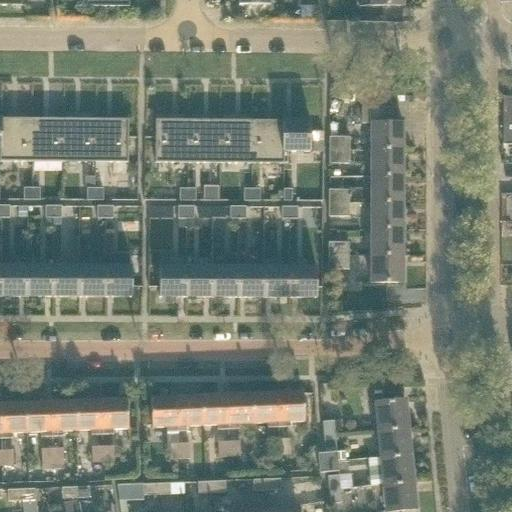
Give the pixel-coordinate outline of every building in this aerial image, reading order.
[(85,0),(85,8),(129,8),(128,0),(85,0)] [(402,10),(401,0),(370,0),(371,9),(402,10)] [(363,127),(371,127),(371,153),(403,153),(403,127),(391,127),(391,111),(363,111),(363,127)] [(1,120),(1,163),(32,163),(33,120),(1,120)] [(33,120),(32,163),(64,164),(64,120),(33,120)] [(64,120),(64,164),(96,164),(96,121),(64,120)] [(96,121),(96,164),(127,164),(128,121),(96,121)] [(155,121),(155,164),(186,164),(187,121),(155,121)] [(187,121),(186,164),(218,165),(218,121),(187,121)] [(218,121),(218,165),(250,165),(250,122),(218,121)] [(250,122),(250,165),(281,165),(282,122),(250,122)] [(282,122),(281,165),(283,165),(283,153),(309,153),(309,122),(282,122)] [(330,140),(330,153),(350,153),(350,140),(330,140)] [(350,153),(330,153),(330,165),(350,165),(350,153)] [(403,153),(371,153),(371,180),(403,180),(403,153)] [(403,180),(371,180),(371,206),(403,206),(403,180)] [(86,189),(86,202),(94,202),(94,189),(86,189)] [(179,190),(179,202),(187,202),(187,190),(179,190)] [(187,190),(187,202),(195,202),(195,190),(187,190)] [(283,191),(283,202),(290,203),(291,191),(283,191)] [(330,193),(330,206),(349,206),(349,193),(330,193)] [(349,206),(330,206),(330,218),(349,218),(349,206)] [(403,206),(371,206),(371,232),(403,232),(403,206)] [(229,208),(229,220),(237,220),(237,208),(229,208)] [(282,208),(281,220),(289,221),(289,208),(282,208)] [(403,232),(371,232),(371,259),(403,259),(403,232)] [(329,246),(329,259),(349,259),(349,246),(329,246)] [(349,259),(329,259),(329,271),(349,271),(349,259)] [(403,259),(371,259),(371,285),(404,285),(403,259)] [(184,265),(157,264),(157,299),(185,299),(184,265)] [(184,265),(185,299),(211,299),(211,265),(184,265)] [(237,265),(211,265),(211,299),(237,299),(237,265)] [(264,265),(237,265),(237,299),(264,299),(264,265)] [(264,265),(264,299),(290,299),(290,266),(264,265)] [(316,299),(316,267),(290,266),(290,299),(316,299)] [(0,267),(0,287),(0,298),(26,298),(26,267),(0,267)] [(26,267),(26,298),(52,298),(53,267),(26,267)] [(53,267),(52,298),(79,298),(79,268),(53,267)] [(79,268),(79,298),(105,299),(105,268),(79,268)] [(105,268),(105,299),(131,299),(131,268),(105,268)] [(276,395),(277,429),(288,428),(288,425),(302,424),(301,394),(276,395)] [(251,396),(252,426),(267,426),(267,429),(277,429),(276,395),(251,396)] [(225,397),(227,431),(238,431),(238,427),(252,426),(251,396),(225,397)] [(200,398),(201,428),(216,428),(216,432),(227,431),(225,397),(200,398)] [(188,461),(187,445),(178,445),(177,433),(187,433),(187,429),(201,428),(200,398),(175,399),(177,461),(188,461)] [(168,462),(177,461),(175,399),(149,400),(151,430),(166,430),(168,462)] [(126,400),(101,401),(102,436),(113,436),(113,432),(127,431),(126,400)] [(102,436),(101,401),(75,403),(77,433),(90,433),(91,437),(102,436)] [(373,404),(375,432),(407,429),(404,401),(373,404)] [(75,403),(50,404),(52,438),(62,438),(62,434),(77,433),(75,403)] [(52,438),(50,404),(25,405),(26,436),(40,435),(41,439),(52,438)] [(25,405),(0,405),(0,416),(1,440),(12,440),(12,436),(26,436),(25,405)] [(322,423),(323,437),(334,436),(334,433),(341,433),(340,421),(322,423)] [(407,429),(375,432),(378,460),(409,457),(407,429)] [(334,436),(323,437),(324,451),(335,450),(334,436)] [(278,442),(278,457),(290,456),(290,441),(278,442)] [(269,457),(278,457),(278,442),(269,442),(269,457)] [(227,444),(228,459),(240,458),(239,443),(227,444)] [(218,459),(228,459),(227,444),(218,444),(218,459)] [(103,464),(103,449),(92,449),(92,464),(103,464)] [(113,449),(103,449),(103,464),(114,463),(113,449)] [(53,465),(52,451),(42,451),(42,466),(52,465),(53,465)] [(63,451),(52,451),(53,465),(52,465),(53,472),(64,471),(63,451)] [(13,452),(2,453),(2,467),(13,467),(13,452)] [(317,455),(318,465),(337,464),(336,453),(317,455)] [(409,457),(378,460),(381,487),(412,484),(409,457)] [(337,464),(318,465),(319,475),(338,473),(337,464)] [(340,491),(340,490),(347,489),(346,477),(328,479),(329,492),(340,491)] [(267,482),(267,492),(281,491),(280,481),(267,482)] [(254,493),(267,492),(267,482),(253,483),(254,493)] [(198,485),(199,495),(200,505),(213,503),(212,494),(211,484),(198,485)] [(211,484),(212,494),(225,494),(224,484),(211,484)] [(412,484),(381,487),(383,511),(413,511),(415,511),(412,484)] [(144,497),(157,497),(156,487),(143,487),(144,497)] [(156,487),(157,497),(170,497),(170,487),(156,487)] [(89,489),(75,490),(76,500),(89,499),(89,489)] [(76,500),(75,490),(62,490),(63,500),(76,500)] [(34,491),(21,492),(21,502),(20,502),(22,511),(36,511),(34,501),(34,491)] [(340,491),(329,492),(331,506),(342,504),(340,491)] [(8,502),(20,502),(21,502),(21,492),(8,492),(8,502)]
